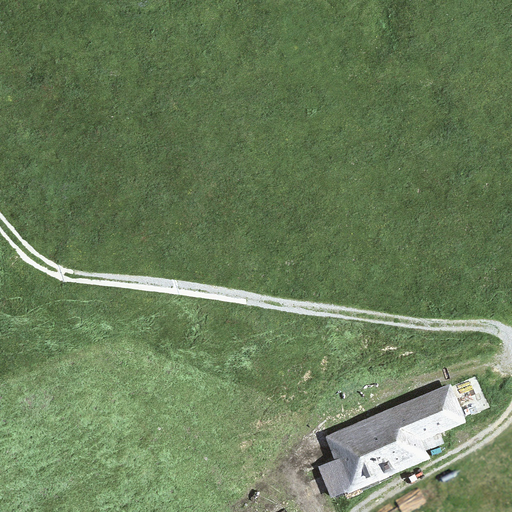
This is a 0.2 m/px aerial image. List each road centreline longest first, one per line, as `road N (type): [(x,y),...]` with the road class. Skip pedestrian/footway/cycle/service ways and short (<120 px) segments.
road 1 (track): [(0,223),(64,274),(496,329),(511,339)]
road 2 (track): [(511,411),(486,437),(358,511)]
